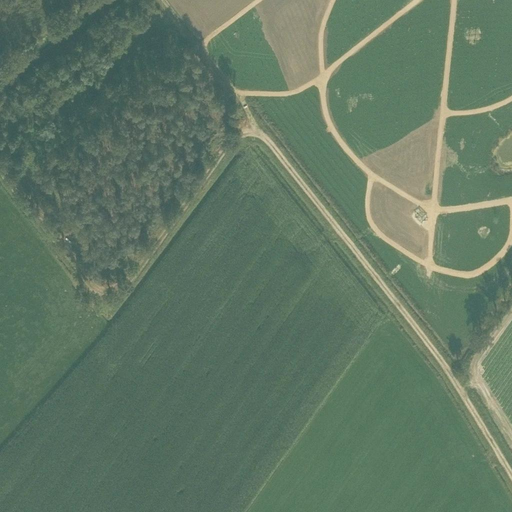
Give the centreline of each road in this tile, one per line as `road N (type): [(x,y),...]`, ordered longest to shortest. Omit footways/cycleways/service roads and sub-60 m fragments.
road 1 (track): [(0,167),(104,295),(120,295),(239,139),(265,135),(450,375),(511,478)]
road 2 (track): [(0,88),(109,0)]
